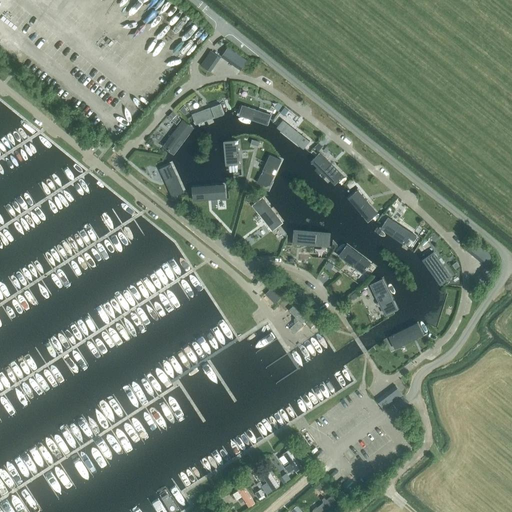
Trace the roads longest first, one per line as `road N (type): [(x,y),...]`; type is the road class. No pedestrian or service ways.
road 1 (unclassified): [(225,25),(506,258),(458,346),(420,373),(411,396),(395,408)]
road 2 (residential): [(368,358),(385,378),(398,374),(451,331),(463,300),(461,256),(365,163),(279,96),(244,78),(198,85)]
road 3 (residential): [(198,85),(119,170),(241,268),(283,265),(312,279),(351,332)]
road 4 (track): [(413,393),(428,442),(386,484),(413,511)]
